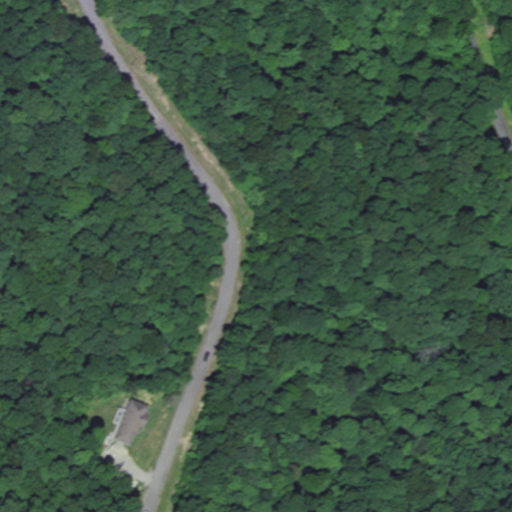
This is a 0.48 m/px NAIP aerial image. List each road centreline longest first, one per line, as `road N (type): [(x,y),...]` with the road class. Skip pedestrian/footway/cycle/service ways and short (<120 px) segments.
road 1 (residential): [(79,0),(123,81),(202,186),(225,240),(218,296),(140,511)]
road 2 (residential): [(511,165),(456,0)]
